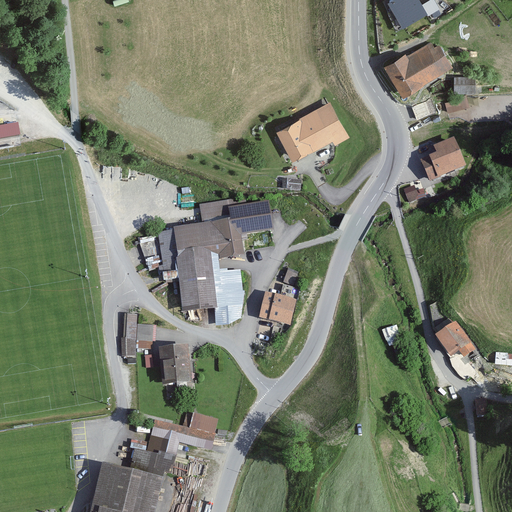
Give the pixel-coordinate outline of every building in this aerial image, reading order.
[(418,0),(395,0),(388,5),(403,31),(428,17),(418,0)] [(433,43),(383,72),(402,101),(449,71),(433,43)] [(476,75),(454,75),(454,89),(476,89),(476,75)] [(468,96),(446,99),(447,110),(470,107),(468,96)] [(331,105),(280,133),(293,159),(331,141),(334,147),(349,138),(331,105)] [(17,125),(0,128),(0,141),(20,138),(17,125)] [(457,142),(436,150),(439,158),(423,163),(430,184),(468,171),(457,142)] [(406,190),(410,201),(427,195),(423,184),(406,190)] [(269,199),(202,205),(204,228),(174,232),(178,257),(216,254),(219,261),(243,259),(241,237),(273,233),(269,199)] [(183,316),(216,312),(210,255),(178,258),(183,316)] [(287,282),(297,282),(298,268),(287,268),(287,282)] [(295,300),(265,296),(260,323),(290,328),(295,300)] [(138,326),(138,318),(125,318),(123,358),(136,359),(136,352),(156,353),(158,327),(138,326)] [(472,344),(455,324),(436,341),(450,360),(472,344)] [(388,342),(400,341),(398,325),(386,327),(388,342)] [(191,350),(161,353),(163,389),(191,388),(191,350)] [(511,351),(496,351),(496,363),(511,362),(511,351)] [(487,413),(488,397),(477,397),(476,413),(487,413)] [(188,412),(185,423),(190,424),(193,413),(188,412)] [(130,473),(105,469),(95,511),(157,511),(165,477),(173,479),(181,447),(212,454),(215,438),(154,424),(147,451),(135,449),(130,473)]
